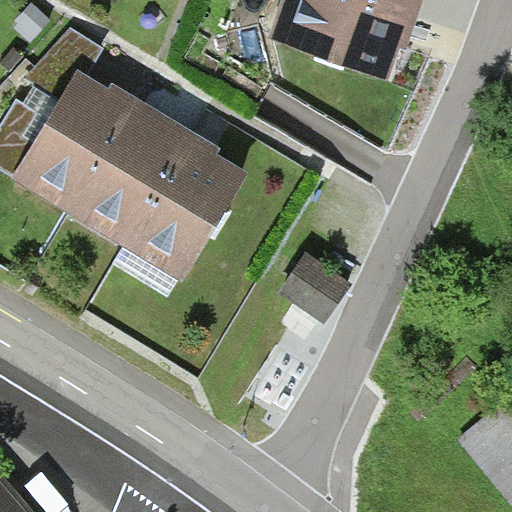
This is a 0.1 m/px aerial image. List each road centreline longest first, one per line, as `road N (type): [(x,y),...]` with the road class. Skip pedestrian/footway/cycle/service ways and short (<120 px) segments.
road 1 (residential): [(493,0),(422,197),(290,465),(260,507)]
road 2 (tertiary): [(260,507),(0,342)]
